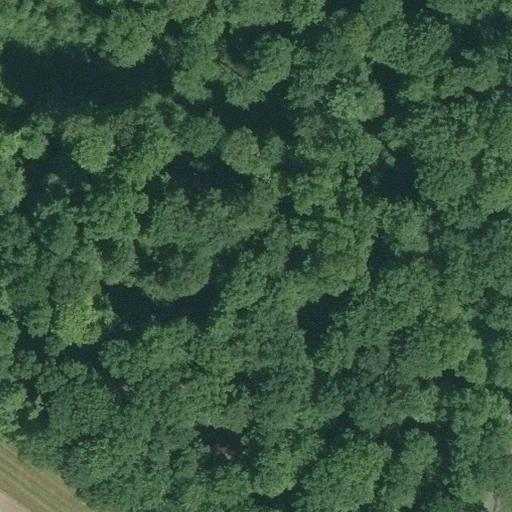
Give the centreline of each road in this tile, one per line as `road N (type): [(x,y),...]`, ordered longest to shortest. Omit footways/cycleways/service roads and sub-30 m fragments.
road 1 (track): [(141,511),(0,413)]
road 2 (unclassified): [(474,511),(511,347)]
